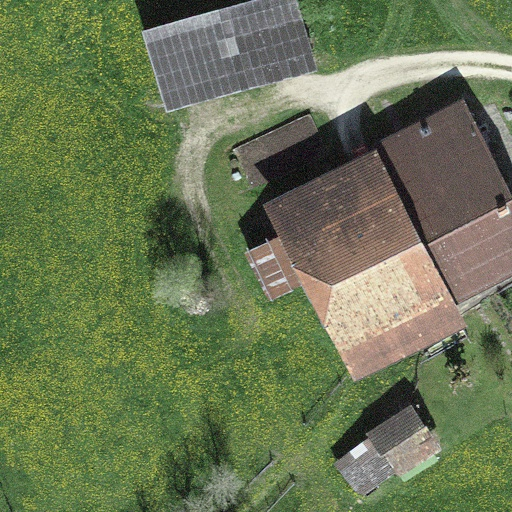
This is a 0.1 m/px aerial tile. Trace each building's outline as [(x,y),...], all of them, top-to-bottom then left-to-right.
[(168,101),(315,63),(295,0),(287,0),(151,36),(168,101)] [(426,165),(405,175),(461,289),(511,264),(511,194),(468,107),(411,135),(426,165)] [(347,345),(461,289),(405,175),(291,231),(347,345)] [(392,467),(428,446),(410,416),(375,436),(392,467)] [(390,462),(375,436),(346,453),(361,479),(390,462)]
